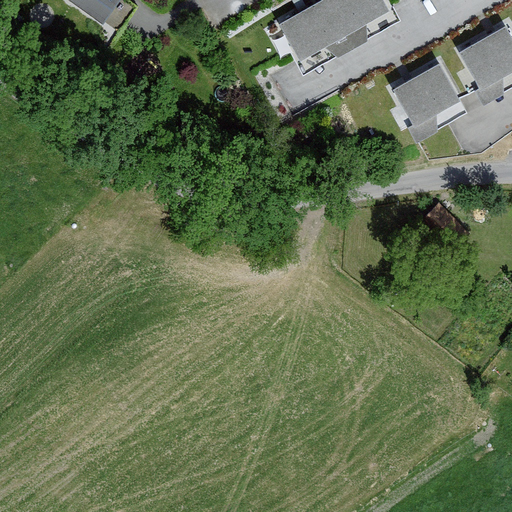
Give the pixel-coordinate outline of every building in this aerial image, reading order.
[(105,0),(59,0),(89,22),(105,0)] [(387,15),(378,0),(333,0),(283,27),(302,61),(387,15)] [(511,44),(505,31),(462,56),(481,90),(511,72),(511,44)] [(439,68),(396,93),(415,127),(458,103),(439,68)] [(460,235),(433,204),(409,225),(436,256),(460,235)]
